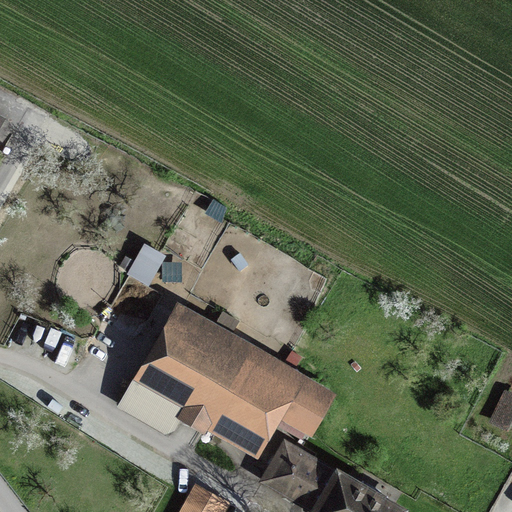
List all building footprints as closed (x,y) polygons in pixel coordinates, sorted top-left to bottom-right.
[(128,268),(149,279),(166,246),(145,235),(128,268)] [(162,268),(178,277),(187,261),(172,251),(162,268)] [(335,400),(178,316),(135,385),(259,458),(282,421),(312,438),(335,400)] [(511,396),(505,394),(493,419),(510,427),(511,423),(511,396)] [(401,511),(402,511),(285,443),(263,481),(316,511),(315,511),(401,511)]
